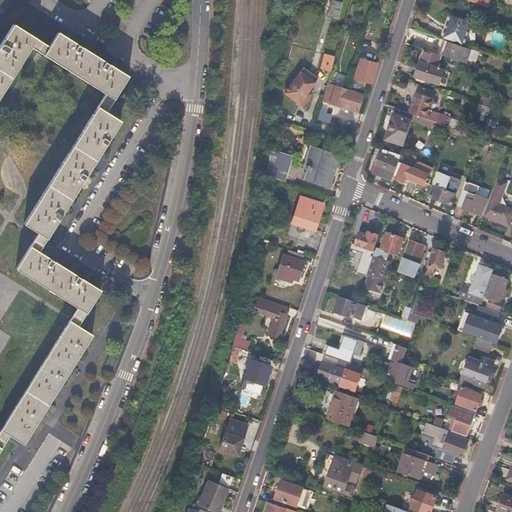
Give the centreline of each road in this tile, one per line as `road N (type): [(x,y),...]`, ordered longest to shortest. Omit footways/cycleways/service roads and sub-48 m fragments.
road 1 (residential): [(66,511),(167,252),(195,90),(197,0)]
road 2 (residential): [(349,185),(240,511)]
road 3 (residential): [(408,0),(349,185)]
road 4 (residential): [(349,185),(511,256)]
road 5 (residential): [(464,511),(511,383)]
